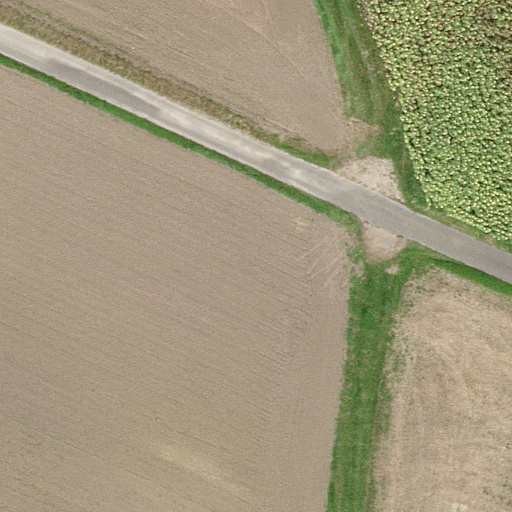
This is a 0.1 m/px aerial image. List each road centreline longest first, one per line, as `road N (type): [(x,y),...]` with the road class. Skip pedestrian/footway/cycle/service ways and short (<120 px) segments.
road 1 (track): [(511,277),(0,40)]
road 2 (track): [(354,511),(398,137),(387,85),(339,0)]
